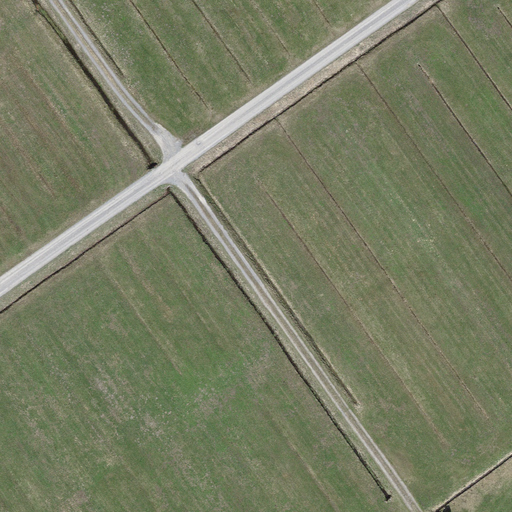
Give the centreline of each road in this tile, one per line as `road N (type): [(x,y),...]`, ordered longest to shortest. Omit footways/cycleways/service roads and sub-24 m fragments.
road 1 (track): [(172,171),(416,511)]
road 2 (track): [(414,0),(172,171)]
road 3 (track): [(172,171),(0,294)]
road 4 (track): [(56,0),(181,165)]
